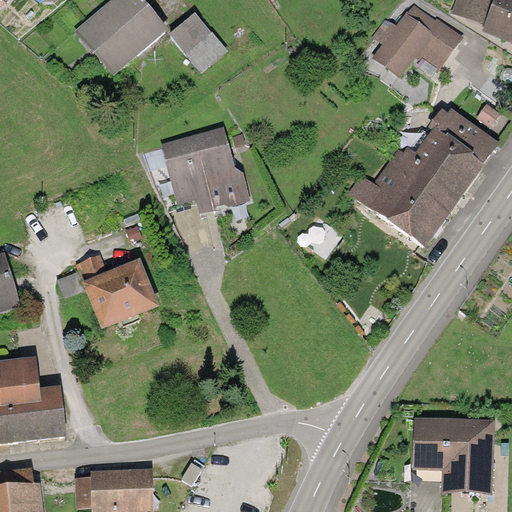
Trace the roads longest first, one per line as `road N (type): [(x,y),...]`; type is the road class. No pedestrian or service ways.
road 1 (residential): [(343,437),(274,420),(169,443),(0,463)]
road 2 (secondary): [(511,190),(343,437)]
